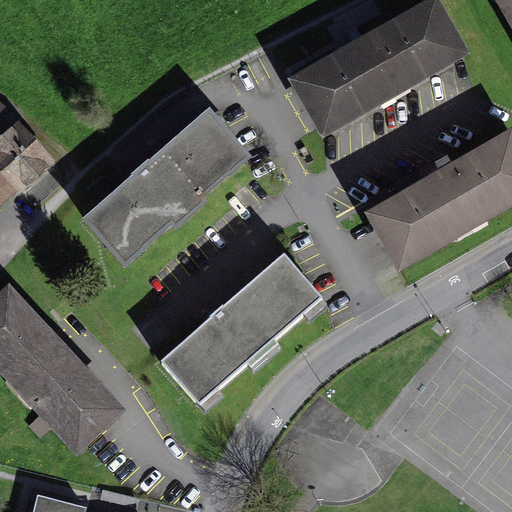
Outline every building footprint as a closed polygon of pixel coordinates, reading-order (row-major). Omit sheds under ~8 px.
[(437,0),(429,0),(288,83),(324,142),(470,56),(437,0)] [(511,0),(494,0),(511,31),(511,0)] [(209,111),(83,221),(125,271),(174,229),(178,232),(212,200),(209,197),(252,160),(209,111)] [(0,208),(17,194),(19,196),(55,162),(18,123),(0,139),(0,208)] [(511,130),(367,215),(401,275),(511,212),(511,130)] [(282,259),(162,361),(202,409),(323,306),(282,259)] [(9,289),(0,296),(0,376),(78,460),(127,412),(9,289)] [(85,511),(86,510),(37,496),(33,511),(85,511)]
